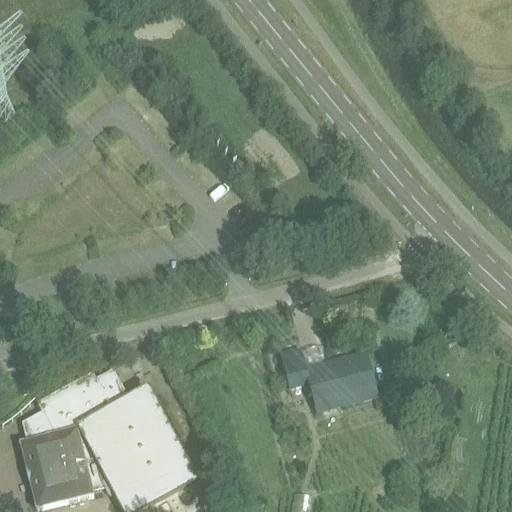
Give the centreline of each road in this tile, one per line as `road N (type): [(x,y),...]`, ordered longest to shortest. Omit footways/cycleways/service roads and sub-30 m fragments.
road 1 (unclassified): [(0,363),(336,289),(423,255),(446,235)]
road 2 (secondary): [(446,235),(247,0)]
